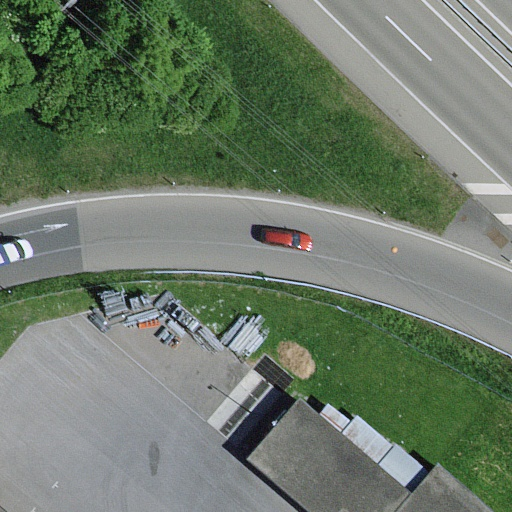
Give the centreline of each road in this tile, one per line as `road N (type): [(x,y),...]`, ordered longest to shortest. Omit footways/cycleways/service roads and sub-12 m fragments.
road 1 (motorway): [(0,242),(125,220),(213,221),(353,244),(511,306)]
road 2 (motorway): [(370,0),(511,138)]
